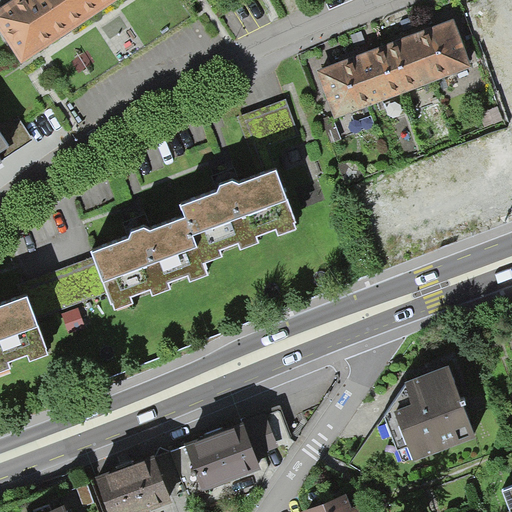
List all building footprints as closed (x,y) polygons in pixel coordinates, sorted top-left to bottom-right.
[(0,0),(0,34),(15,58),(97,4),(94,0),(0,0)] [(418,31),(437,82),(473,68),(454,17),(418,31)] [(384,43),(403,94),(437,82),(418,31),(384,43)] [(368,107),(403,94),(384,43),(349,56),(368,107)] [(336,119),(368,107),(349,56),(317,68),(336,119)] [(290,96),(247,112),(261,149),(304,134),(290,96)] [(292,232),(269,173),(177,209),(200,268),(217,261),(214,254),(234,246),(237,253),(255,246),(253,240),(272,232),(275,239),(292,232)] [(203,280),(180,221),(88,257),(111,315),(128,308),(125,301),(145,293),(148,300),(166,293),(164,287),(183,280),(186,286),(203,280)] [(30,321),(100,294),(90,268),(20,294),(30,321)] [(43,358),(20,299),(0,306),(0,373),(6,372),(3,366),(23,358),(26,365),(43,358)] [(403,382),(412,409),(390,416),(406,465),(472,442),(447,367),(403,382)] [(239,426),(180,452),(201,499),(259,473),(239,426)] [(150,459),(91,482),(102,511),(152,511),(169,506),(150,459)] [(507,511),(511,511),(511,487),(500,492),(507,511)] [(340,497),(301,511),(356,511),(353,505),(344,508),(340,497)]
